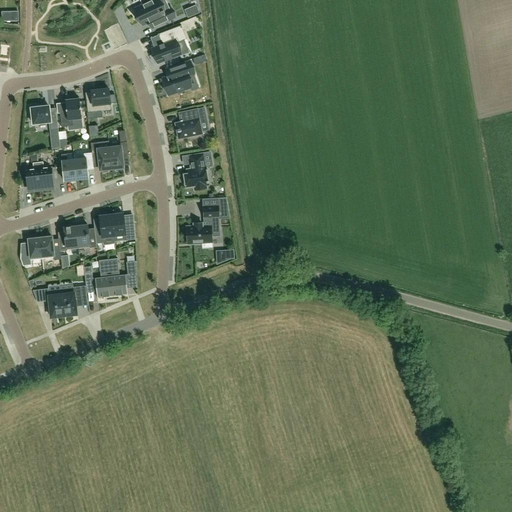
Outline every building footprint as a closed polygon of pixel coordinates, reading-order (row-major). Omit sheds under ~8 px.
[(135,9),(141,22),(143,25),(148,23),(149,22),(152,28),(158,25),(174,17),(170,9),(169,8),(163,11),(157,0),(154,0),(153,0),(139,0),(142,6),(135,9)] [(185,10),(188,17),(199,13),(196,5),(185,10)] [(154,48),(152,48),(158,63),(165,61),(172,59),(172,58),(181,55),(176,43),(186,40),(187,39),(181,26),(158,35),(162,45),(154,48)] [(195,64),(207,60),(205,55),(193,58),(195,64)] [(163,79),(168,95),(191,87),(187,76),(194,74),(190,62),(177,66),(179,73),(163,79)] [(101,105),(111,104),(109,89),(91,91),(91,92),(92,100),(86,101),(88,113),(102,112),(101,105)] [(72,99),(71,99),(67,100),(65,100),(67,112),(60,113),(61,127),(73,126),(73,120),(82,118),(79,99),(72,100),(72,99)] [(50,113),(49,106),(39,107),(39,105),(29,107),(30,115),(32,115),(33,124),(50,122),(51,129),(58,128),(56,112),(50,113)] [(202,132),(198,114),(197,109),(179,113),(181,122),(175,124),(178,139),(203,134),(202,132)] [(90,138),(99,134),(98,126),(89,126),(90,138)] [(109,148),(112,169),(116,169),(116,171),(123,170),(123,168),(124,168),(124,166),(123,156),(129,155),(127,142),(120,143),(121,146),(109,148)] [(91,143),(92,156),(98,156),(99,167),(100,171),(101,171),(101,173),(108,172),(108,170),(112,169),(109,148),(98,149),(97,143),(91,143)] [(74,159),(77,180),(89,179),(86,152),(81,152),(81,158),(74,159)] [(77,180),(74,159),(67,160),(66,154),(61,155),(64,182),(77,180)] [(203,154),(189,156),(191,169),(187,170),(187,174),(184,175),(186,188),(194,186),(194,190),(207,188),(206,186),(209,186),(208,183),(209,183),(209,181),(208,181),(206,167),(205,167),(203,154)] [(43,162),(38,163),(41,190),(53,189),(51,168),(44,169),(43,162)] [(41,190),(38,163),(33,163),(34,170),(27,171),(29,191),(41,190)] [(227,198),(220,198),(221,206),(221,216),(230,216),(227,198)] [(187,227),(188,244),(212,243),(211,236),(220,236),(218,216),(219,216),(218,207),(204,207),(204,217),(208,217),(209,226),(202,226),(202,224),(194,224),(194,227),(187,227)] [(115,244),(115,242),(114,236),(125,235),(126,240),(135,239),(134,222),(124,224),(124,215),(123,214),(116,214),(111,215),(114,238),(115,244)] [(95,234),(96,244),(103,243),(103,239),(114,238),(111,215),(107,215),(107,216),(99,216),(100,218),(101,226),(94,227),(94,228),(95,234)] [(75,224),(78,248),(90,247),(90,248),(97,247),(96,244),(95,234),(90,234),(89,233),(88,229),(88,225),(84,225),(83,223),(75,224)] [(78,248),(75,224),(68,225),(68,227),(64,228),(64,232),(65,236),(63,238),(59,239),(60,247),(60,252),(67,251),(67,250),(78,248)] [(43,259),(40,238),(36,239),(35,237),(30,237),(30,239),(28,239),(29,243),(30,253),(20,254),(20,259),(23,266),(32,265),(31,261),(43,259)] [(40,238),(43,259),(54,258),(54,260),(61,260),(60,252),(60,247),(53,247),(52,237),(40,238)] [(231,260),(235,259),(234,251),(216,252),(217,265),(231,260)] [(113,263),(112,259),(108,260),(112,296),(128,294),(126,278),(137,277),(137,269),(127,270),(128,274),(120,275),(118,263),(113,263)] [(108,260),(105,260),(105,264),(99,265),(101,277),(93,278),(92,273),(85,274),(86,284),(95,283),(97,298),(112,296),(108,260)] [(73,290),(61,291),(64,316),(68,316),(77,315),(76,307),(75,301),(82,300),(81,287),(73,287),(73,290)] [(64,316),(61,291),(49,293),(48,289),(33,291),(37,302),(49,301),(51,318),(60,317),(64,316)]
